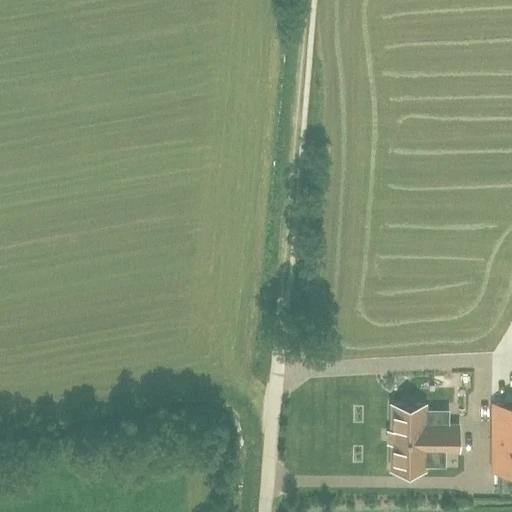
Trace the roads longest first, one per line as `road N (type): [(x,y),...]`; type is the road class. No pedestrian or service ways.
road 1 (track): [(303,0),(281,308)]
road 2 (unclassified): [(264,511),(281,308)]
